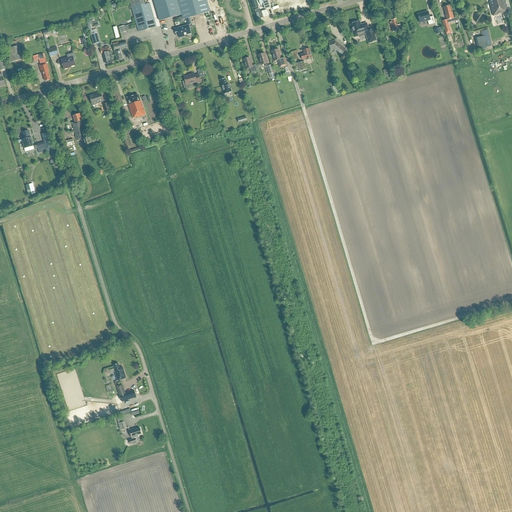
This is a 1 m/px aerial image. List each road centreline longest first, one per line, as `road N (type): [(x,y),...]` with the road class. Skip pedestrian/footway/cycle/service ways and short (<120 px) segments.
road 1 (track): [(276,23),(372,342),(511,302)]
road 2 (unclassified): [(188,511),(135,340),(114,316),(43,91)]
road 3 (tertiary): [(43,91),(355,0)]
